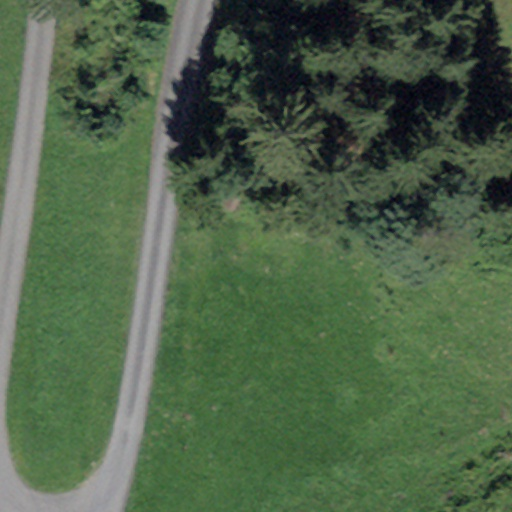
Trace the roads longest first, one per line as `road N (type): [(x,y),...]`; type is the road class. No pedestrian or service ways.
road 1 (track): [(117,511),(161,223),(215,0)]
road 2 (track): [(36,0),(22,202),(0,347)]
